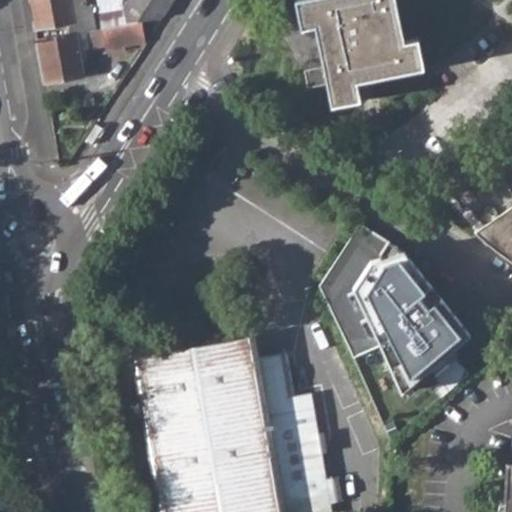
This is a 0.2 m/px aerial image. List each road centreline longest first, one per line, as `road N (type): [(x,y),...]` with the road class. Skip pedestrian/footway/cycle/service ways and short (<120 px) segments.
road 1 (residential): [(167,77),(511,299)]
road 2 (residential): [(70,511),(29,273)]
road 3 (residential): [(57,216),(87,196),(167,77)]
